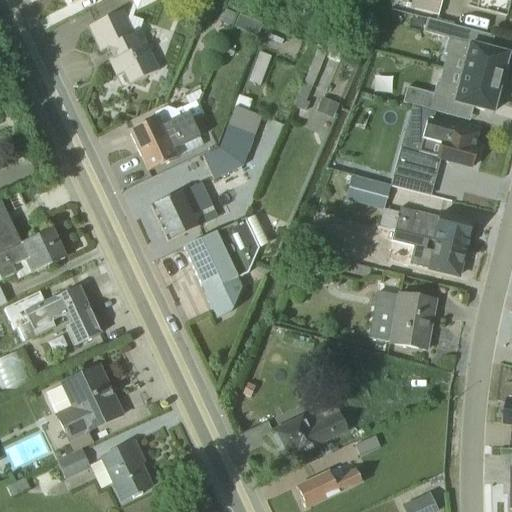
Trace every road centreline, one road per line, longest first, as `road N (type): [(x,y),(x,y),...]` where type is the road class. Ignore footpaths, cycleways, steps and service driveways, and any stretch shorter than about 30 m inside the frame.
road 1 (primary): [(237,511),(0,8)]
road 2 (residential): [(511,226),(484,327),(470,511)]
